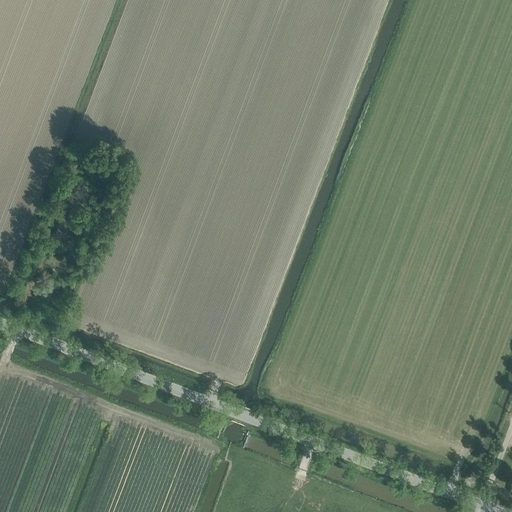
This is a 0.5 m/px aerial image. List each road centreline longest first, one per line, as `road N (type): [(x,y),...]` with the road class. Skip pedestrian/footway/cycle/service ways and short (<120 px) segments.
road 1 (tertiary): [(494,511),(0,325)]
road 2 (track): [(54,255),(21,310),(1,368),(233,455)]
